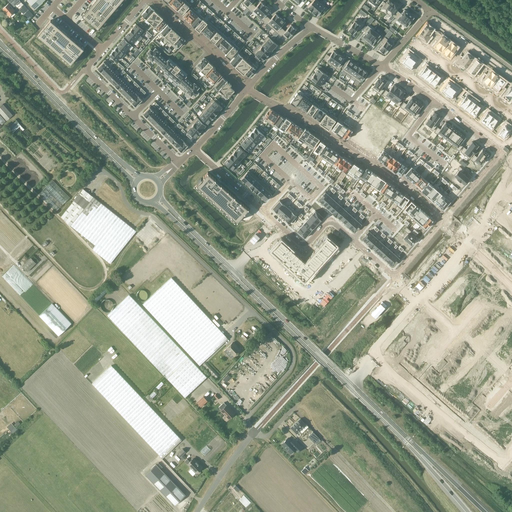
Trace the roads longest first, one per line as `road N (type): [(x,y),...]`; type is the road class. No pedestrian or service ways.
road 1 (secondary): [(433,463),(158,195)]
road 2 (secondary): [(153,201),(429,467)]
road 3 (unclassified): [(254,431),(248,416),(289,370),(291,350),(152,216),(131,209),(107,174)]
road 4 (residential): [(511,452),(504,461),(374,357),(419,301),(405,287)]
road 5 (residential): [(455,232),(389,176),(267,100)]
road 6 (residential): [(144,0),(85,68),(179,162)]
road 7 (secondary): [(140,177),(0,41)]
road 8 (residential): [(405,287),(330,220),(304,247),(263,210)]
road 9 (secondary): [(0,51),(134,183)]
road 10 (residential): [(381,66),(511,158)]
road 11 (residential): [(247,89),(153,0)]
